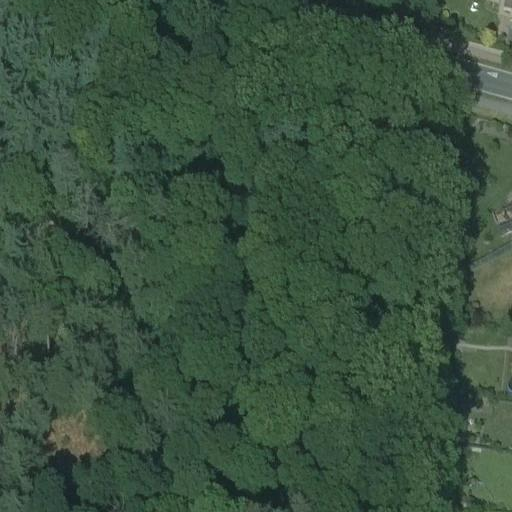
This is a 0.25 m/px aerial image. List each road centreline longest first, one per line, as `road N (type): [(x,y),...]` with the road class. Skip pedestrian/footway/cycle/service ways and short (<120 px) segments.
road 1 (track): [(90,0),(193,511)]
road 2 (secondary): [(202,0),(397,56)]
